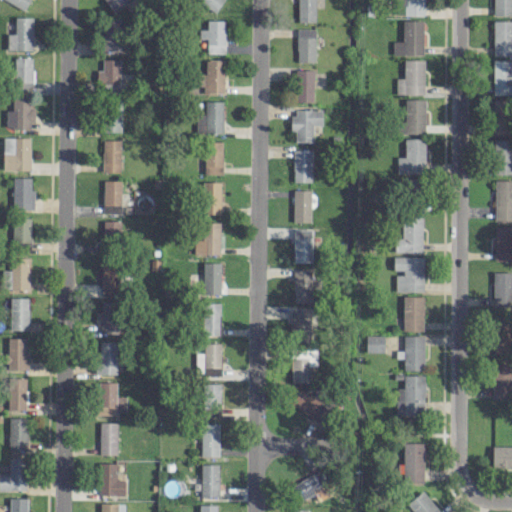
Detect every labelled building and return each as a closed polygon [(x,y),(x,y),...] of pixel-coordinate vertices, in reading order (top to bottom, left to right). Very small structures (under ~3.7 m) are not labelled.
[(28,0),(2,0),(25,8),(28,0)] [(133,0),(104,0),(111,11),(133,0)] [(221,0),(193,0),(216,11),(221,0)] [(297,0),(297,21),(315,21),(314,0),(297,0)] [(423,15),(423,0),(394,0),(395,14),(423,15)] [(511,0),(492,0),(492,14),(511,14),(511,0)] [(6,49),(32,49),(32,17),(14,17),(14,33),(7,33),(6,49)] [(102,50),(120,50),(119,19),(101,20),(102,50)] [(224,20),(206,19),(206,29),(198,28),(198,37),(206,38),(206,52),(224,53),(224,20)] [(422,19),(402,19),(402,41),(392,41),(392,54),(422,54),(422,19)] [(492,59),(492,95),(509,95),(509,100),(511,100),(511,37),(511,38),(511,20),(492,20),(492,55),(511,54),(511,55),(511,59),(492,59)] [(314,61),(314,28),(296,28),(296,61),(314,61)] [(31,57),(13,57),(13,89),(31,88),(31,57)] [(102,70),(96,70),(96,88),(118,89),(119,58),(102,58),(102,70)] [(205,59),(205,74),(201,74),(201,92),(223,92),(223,60),(205,59)] [(423,59),(403,59),(403,77),(395,78),(395,94),(423,93),(423,59)] [(312,101),(312,69),(294,69),(294,101),(312,101)] [(12,96),(12,110),(6,110),(6,128),(32,128),(32,106),(30,106),(30,96),(12,96)] [(424,98),(404,98),(403,121),(396,121),(396,133),(423,133),(424,98)] [(102,131),(119,131),(120,99),(103,99),(102,131)] [(195,132),(221,133),(222,101),(204,100),(204,114),(196,113),(195,132)] [(321,109),(291,109),(291,130),(294,130),(295,141),(312,141),(311,124),(321,124),(321,109)] [(492,133),(509,133),(508,112),(492,112),(492,133)] [(2,170),(28,170),(29,137),(3,136),(2,170)] [(396,173),(424,172),(424,137),(403,138),(404,156),(396,156),(396,173)] [(511,138),(492,138),(491,173),(511,173),(511,138)] [(119,140),(102,140),(101,171),(119,171),(119,140)] [(221,173),(221,141),(204,141),(204,173),(221,173)] [(310,149),(292,149),(292,181),(311,181),(310,149)] [(31,177),(12,177),(12,209),(32,209),(31,177)] [(493,219),(511,219),(511,226),(494,225),(493,260),(511,260),(511,230),(511,179),(494,179),(493,219)] [(120,180),(102,180),(102,212),(120,213),(120,180)] [(220,213),(220,181),(201,181),(201,213),(220,213)] [(309,221),(310,189),(292,189),(292,221),(309,221)] [(421,251),(421,216),(401,216),(401,236),(393,236),(393,251),(421,251)] [(29,241),(30,217),(12,217),(12,241),(29,241)] [(102,239),(119,239),(119,220),(102,220),(102,239)] [(311,228),(292,228),(293,261),(311,261),(311,228)] [(395,274),(395,290),(422,291),(423,256),(393,256),(392,269),(402,269),(402,274),(395,274)] [(2,269),(1,288),(27,289),(28,257),(10,257),(10,270),(2,269)] [(219,293),(220,262),(202,261),(202,293),(219,293)] [(113,295),(112,264),(101,264),(101,295),(113,295)] [(292,301),(310,301),(311,269),(292,269),(292,301)] [(511,271),(491,271),(492,305),(511,305),(511,295),(511,296),(511,271)] [(422,330),(422,296),(402,295),(402,330),(422,330)] [(27,297),(9,297),(10,329),(28,329),(27,297)] [(100,300),(100,333),(117,333),(116,300),(100,300)] [(219,334),(219,302),(203,302),(202,334),(219,334)] [(289,309),(290,339),(311,339),(311,309),(289,309)] [(382,335),(365,335),(365,351),(382,351),(382,335)] [(402,369),(422,369),(423,335),(403,335),(402,369)] [(7,370),(26,369),(26,337),(6,337),(7,370)] [(117,341),(97,341),(97,373),(116,373),(117,341)] [(220,343),(203,343),(203,352),(195,352),(195,374),(220,374),(220,343)] [(308,365),(316,365),(315,349),(290,349),(291,381),(308,381),(308,365)] [(490,398),(511,398),(511,363),(490,363),(490,398)] [(395,414),(423,414),(423,374),(403,374),(403,387),(395,387),(395,414)] [(24,409),(25,377),(7,377),(7,408),(24,409)] [(125,396),(115,396),(115,382),(97,381),(96,413),(125,414),(125,396)] [(220,383),(200,383),(199,415),(219,415),(220,383)] [(321,399),(297,389),(291,406),(314,415),(321,399)] [(7,450),(26,450),(27,417),(8,417),(7,450)] [(98,454),(116,454),(116,422),(99,422),(98,454)] [(218,423),(201,423),(200,455),(218,456),(218,423)] [(423,442),(402,442),(402,482),(422,482),(423,442)] [(0,490),(25,490),(24,457),(7,457),(8,473),(0,473),(0,490)] [(123,494),(124,479),(115,479),(115,462),(98,462),(98,494),(123,494)] [(217,463),(199,464),(200,496),(218,495),(217,463)] [(298,500),(313,493),(317,500),(329,494),(318,470),(290,484),(298,500)] [(440,511),(422,489),(405,503),(413,511),(440,511)] [(25,511),(26,497),(9,497),(8,511),(25,511)] [(98,511),(116,511),(116,503),(99,502),(98,511)]
